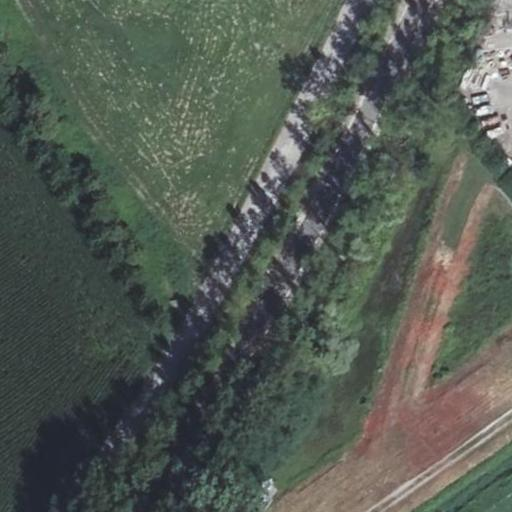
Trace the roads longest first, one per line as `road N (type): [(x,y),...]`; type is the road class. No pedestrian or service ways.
road 1 (track): [(353,0),(193,321),(55,511)]
road 2 (track): [(511,415),(375,511)]
